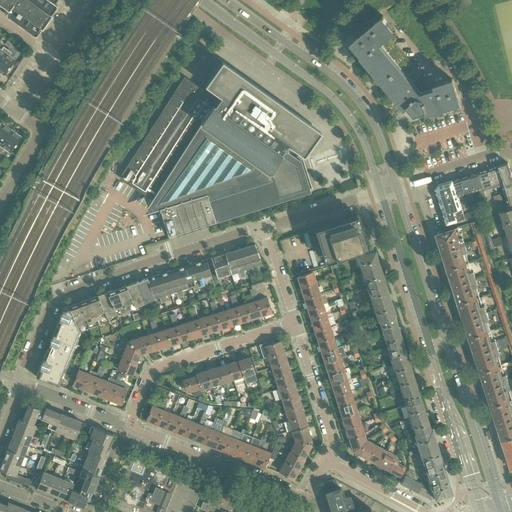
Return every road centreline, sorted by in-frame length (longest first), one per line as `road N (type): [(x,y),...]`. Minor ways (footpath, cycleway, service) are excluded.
road 1 (residential): [(17,384),(58,288),(262,227)]
road 2 (tertiary): [(199,0),(324,90),(360,131),(379,191)]
road 3 (tertiary): [(395,186),(376,125),(349,91),(224,0)]
road 4 (residential): [(293,324),(161,365),(130,426)]
road 5 (residential): [(130,426),(303,496)]
road 6 (tertiary): [(501,511),(445,340)]
road 7 (tertiary): [(428,346),(480,511)]
road 8 (tertiary): [(379,191),(428,346)]
road 9 (tertiary): [(445,340),(395,186)]
road 10 (residential): [(333,461),(293,324)]
road 11 (residential): [(11,108),(85,1)]
road 12 (residential): [(262,227),(379,191)]
road 13 (unclassified): [(395,186),(511,148)]
road 14 (residential): [(0,205),(40,131),(11,108)]
road 15 (residential): [(17,384),(130,426)]
